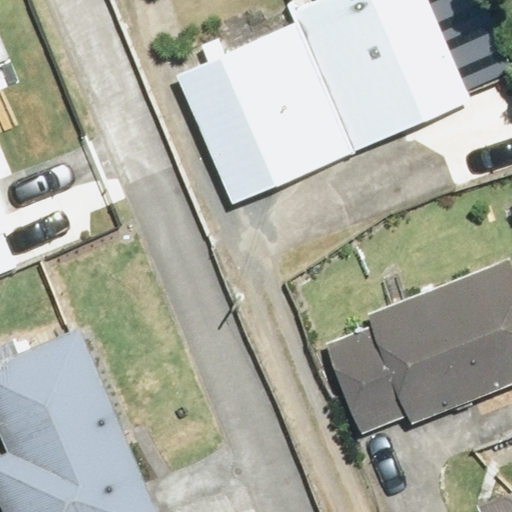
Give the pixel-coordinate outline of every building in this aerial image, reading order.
[(274,0),(172,43),(231,183),(469,84),(433,0),(274,0)] [(0,222),(18,215),(0,169),(0,222)] [(511,372),(511,252),(506,238),(356,298),(361,310),(321,327),(358,420),(398,403),(403,415),(511,372)] [(167,511),(86,308),(0,342),(0,406),(11,434),(0,438),(0,466),(18,511),(167,511)] [(511,511),(511,472),(475,486),(484,511),(511,511)]
